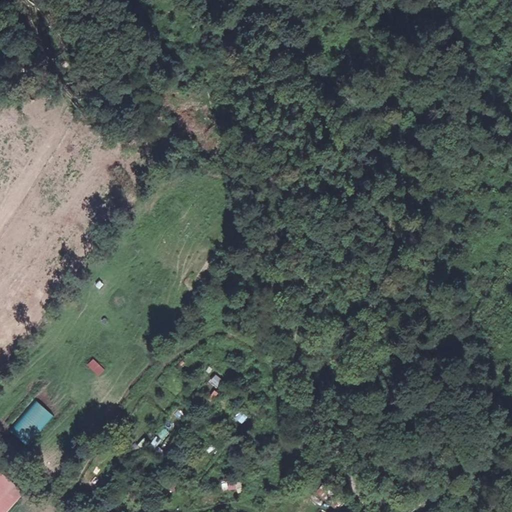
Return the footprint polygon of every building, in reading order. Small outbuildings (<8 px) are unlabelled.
[(97,377),(104,370),(94,358),(86,364),(97,377)] [(209,379),(216,387),(223,381),(217,373),(209,379)] [(9,431),(27,446),(53,416),(36,401),(9,431)] [(148,443),(153,449),(162,442),(157,436),(148,443)] [(3,476),(0,479),(0,511),(6,511),(23,494),(3,476)] [(164,486),(174,492),(180,481),(171,476),(164,486)] [(220,482),(221,491),(242,489),(242,480),(220,482)] [(333,483),(319,498),(336,511),(340,511),(351,500),(333,483)]
